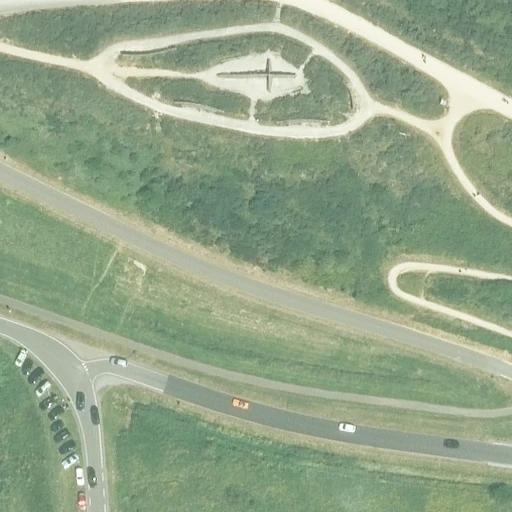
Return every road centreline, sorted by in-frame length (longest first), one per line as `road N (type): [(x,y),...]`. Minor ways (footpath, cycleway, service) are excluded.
road 1 (unclassified): [(0,170),(234,278),(511,371)]
road 2 (unclassified): [(511,457),(297,424),(114,367),(72,377)]
road 3 (unclassified): [(72,377),(88,410),(97,511)]
